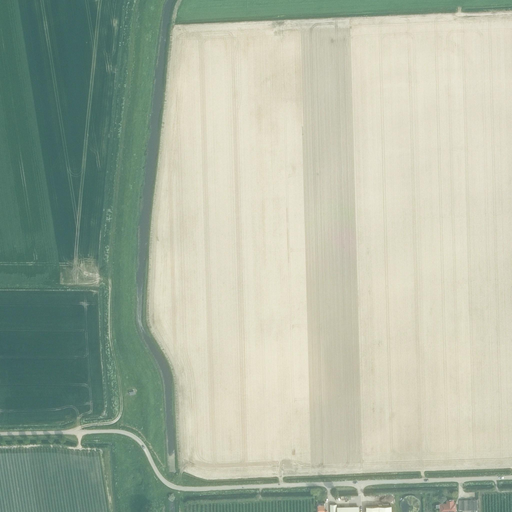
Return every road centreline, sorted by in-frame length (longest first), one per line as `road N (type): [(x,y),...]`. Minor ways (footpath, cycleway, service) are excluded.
road 1 (track): [(136,0),(109,249),(120,414),(70,431)]
road 2 (unclassified): [(511,477),(189,488),(165,482)]
road 3 (unclassified): [(0,433),(125,432),(165,482)]
